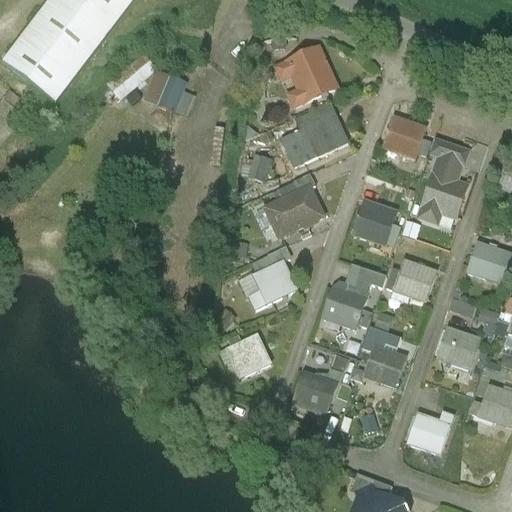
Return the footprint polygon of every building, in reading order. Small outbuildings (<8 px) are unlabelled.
[(54,0),(3,66),(55,107),(137,0),(54,0)] [(337,96),(318,53),(271,74),(278,89),(292,83),(297,95),(285,100),(292,116),(337,96)] [(145,64),(113,91),(119,98),(151,71),(145,64)] [(173,82),(161,110),(175,116),(186,88),(173,82)] [(280,147),(292,174),(349,150),(331,108),(293,125),(299,138),(280,147)] [(426,133),(394,122),(384,152),(401,158),(403,153),(417,158),(421,147),(426,133)] [(469,155),(435,143),(430,158),(441,162),(461,169),(464,170),(469,155)] [(427,149),(421,147),(417,158),(422,160),(427,149)] [(434,181),(420,222),(437,228),(441,216),(456,221),(467,191),(455,187),(461,169),(441,162),(434,181)] [(511,164),(507,163),(497,192),(511,197),(511,205),(509,215),(511,215),(511,164)] [(309,193),(284,205),(283,205),(266,213),(280,241),(323,221),(309,193)] [(396,219),(364,208),(354,237),(371,243),(373,238),(387,243),(396,219)] [(511,275),(511,259),(478,248),(468,277),(485,283),(486,279),(501,284),(504,274),(511,276),(511,275)] [(285,253),(269,260),(269,261),(274,271),(283,266),(284,266),(290,264),(285,253)] [(269,261),(253,269),(257,279),(274,271),(269,261)] [(283,266),(274,271),(257,279),(265,295),(250,302),(256,314),(297,295),(284,266),(283,266)] [(436,277),(404,266),(401,276),(396,291),(395,296),(426,306),(436,277)] [(387,281),(356,270),(352,282),(371,289),(383,293),(387,281)] [(401,276),(393,274),(387,293),(395,296),(396,291),(401,276)] [(511,276),(504,274),(501,284),(508,286),(511,276)] [(371,289),(352,282),(346,297),(366,304),(371,289)] [(346,297),(334,293),(324,323),(341,329),(356,334),(358,329),(357,329),(358,328),(362,315),(366,304),(346,297)] [(454,301),(449,313),(472,323),(477,311),(454,301)] [(511,303),(506,318),(511,320),(511,325),(510,330),(498,326),(495,337),(511,343),(511,303)] [(484,312),(480,324),(496,330),(500,317),(484,312)] [(370,318),(362,315),(358,328),(366,331),(370,318)] [(389,334),(394,323),(381,317),(376,328),(389,334)] [(506,318),(501,317),(498,326),(510,330),(511,325),(511,320),(506,318)] [(483,335),(476,332),(474,338),(482,340),(483,335)] [(480,344),(448,334),(438,363),(455,369),(457,364),(471,369),(480,344)] [(242,347),(232,352),(245,381),(271,368),(257,340),(242,347)] [(239,341),(228,346),(232,352),(242,347),(239,341)] [(406,363),(374,351),(366,376),(380,381),(379,386),(396,392),(406,363)] [(341,378),(331,374),(327,386),(336,390),(341,378)] [(327,386),(305,379),(294,408),(312,414),(313,409),(328,414),(336,390),(327,386)] [(511,428),(511,399),(489,392),(481,416),(495,421),(494,426),(511,432),(511,428)] [(453,421),(444,417),(440,427),(450,430),(453,421)] [(440,427),(418,419),(408,449),(425,454),(427,450),(441,455),(450,430),(440,427)] [(373,422),(363,424),(366,436),(376,433),(373,422)] [(392,491),(357,478),(352,493),(361,496),(362,494),(388,503),(392,491)] [(388,503),(362,494),(361,496),(355,511),(404,511),(403,509),(388,503)]
